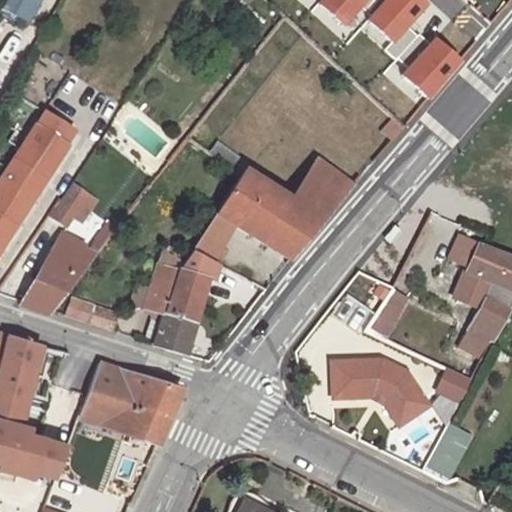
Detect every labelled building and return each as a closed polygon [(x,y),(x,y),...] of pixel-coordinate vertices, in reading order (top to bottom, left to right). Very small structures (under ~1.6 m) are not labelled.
[(2,0),(0,6),(0,12),(29,22),(36,0),(2,0)] [(321,0),(317,5),(342,26),(365,0),(321,0)] [(384,0),(367,0),(362,6),(371,14),(384,0)] [(415,0),(385,0),(365,23),(389,45),(423,7),(415,0)] [(413,38),(403,30),(396,38),(386,50),(395,59),(413,38)] [(426,46),(416,38),(409,46),(399,58),(408,66),(426,46)] [(434,40),(400,78),(425,100),(458,62),(434,40)] [(63,146),(73,131),(43,111),(33,127),(63,146)] [(401,128),(390,119),(378,132),(389,142),(401,128)] [(45,176),(63,146),(33,127),(13,157),(45,176)] [(244,170),(248,164),(216,142),(207,154),(239,177),(214,215),(235,227),(288,259),(353,185),(318,161),(291,201),(244,170)] [(0,249),(45,176),(13,157),(0,177),(0,249)] [(81,205),(88,194),(70,184),(49,216),(66,227),(73,218),(81,223),(89,210),(81,205)] [(211,263),(235,227),(214,215),(191,253),(211,263)] [(96,256),(62,235),(20,307),(49,317),(96,256)] [(511,259),(477,244),(450,303),(476,316),(460,347),(483,359),(511,306),(511,259)] [(184,265),(163,250),(146,308),(148,309),(148,310),(155,313),(153,318),(162,322),(154,346),(183,354),(196,310),(170,301),(181,271),(184,265)] [(209,281),(214,265),(211,263),(191,253),(184,265),(181,271),(170,301),(196,310),(205,280),(209,281)] [(385,338),(404,298),(384,289),(366,329),(385,338)] [(111,331),(117,314),(68,300),(63,317),(111,331)] [(0,425),(16,430),(42,347),(7,334),(1,353),(0,355),(0,425)] [(372,392),(381,397),(378,401),(392,421),(423,399),(402,371),(378,361),(330,364),(332,399),(370,397),(372,392)] [(97,363),(84,395),(80,405),(127,420),(120,434),(153,445),(180,389),(97,363)] [(441,368),(429,392),(454,404),(466,379),(441,368)] [(370,397),(378,401),(381,397),(372,392),(370,397)] [(396,426),(426,404),(423,399),(392,421),(396,426)] [(80,405),(75,419),(120,434),(127,420),(80,405)] [(0,468),(30,477),(41,437),(16,430),(0,425),(0,468)] [(41,437),(30,477),(40,479),(52,482),(66,444),(52,440),(41,437)] [(0,511),(4,502),(17,506),(25,483),(0,474),(0,511)]
